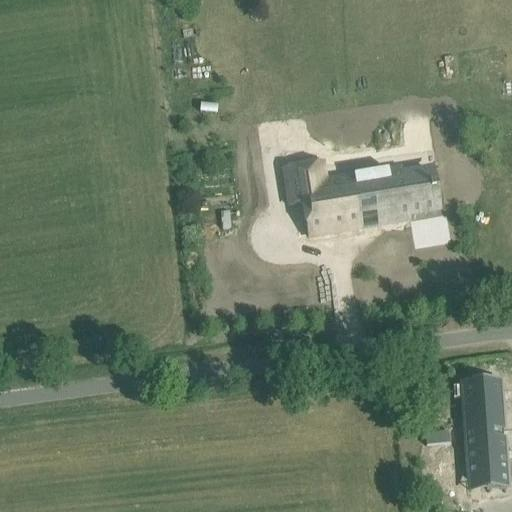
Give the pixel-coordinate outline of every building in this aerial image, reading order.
[(430,85),(484,77),(480,52),(504,48),(501,24),(423,34),(430,85)] [(454,160),(487,155),(480,109),(444,115),(446,128),(448,128),(454,160)] [(310,167),(282,171),(288,208),(302,205),(308,239),(357,231),(356,223),(436,210),(429,172),(392,179),(391,171),(313,184),(310,167)] [(231,229),(229,212),(221,213),(223,230),(231,229)] [(404,263),(379,266),(380,278),(405,275),(404,263)] [(469,482),(471,482),(471,481),(488,480),(488,489),(487,490),(487,491),(506,490),(500,407),(497,407),(495,383),(466,385),(468,409),(464,409),(469,482)] [(425,435),(426,447),(450,444),(448,432),(425,435)]
